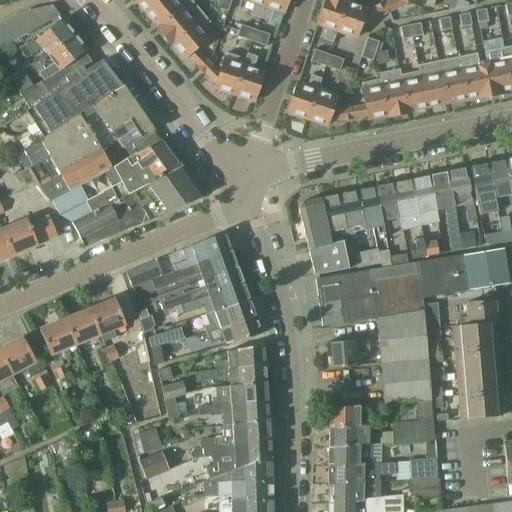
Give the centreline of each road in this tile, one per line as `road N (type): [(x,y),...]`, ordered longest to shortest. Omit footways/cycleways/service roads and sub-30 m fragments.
road 1 (residential): [(294,511),(293,355),(245,170)]
road 2 (residential): [(0,310),(207,221),(226,206),(245,170)]
road 3 (residential): [(245,170),(511,119)]
road 4 (residential): [(245,170),(204,138),(90,0)]
road 5 (residential): [(245,170),(306,0)]
